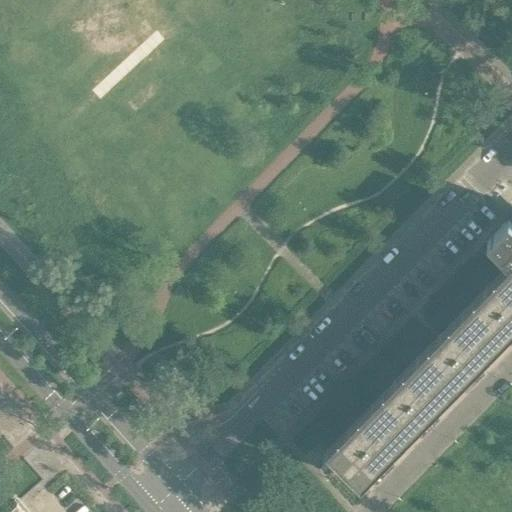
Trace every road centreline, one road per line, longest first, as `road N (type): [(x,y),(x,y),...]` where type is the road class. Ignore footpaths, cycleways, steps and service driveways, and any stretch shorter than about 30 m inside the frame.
road 1 (residential): [(511,148),(173,487)]
road 2 (secondary): [(173,487),(0,293)]
road 3 (secondary): [(0,344),(150,510)]
road 4 (residential): [(511,364),(368,507)]
